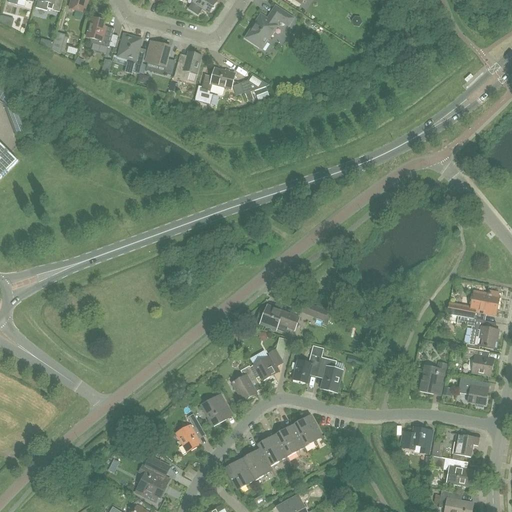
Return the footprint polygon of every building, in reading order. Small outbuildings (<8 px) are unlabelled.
[(40,0),(40,1),(37,0),(35,8),(47,11),(47,10),(60,13),(63,0),(40,0)] [(72,0),(70,9),(84,13),(87,0),(72,0)] [(194,0),(192,3),(193,3),(189,10),(198,16),(202,9),(209,14),(212,10),(214,9),(214,7),(217,2),(213,0),(194,0)] [(261,16),(245,39),(262,50),(277,27),(275,25),(278,20),(288,26),(293,19),(276,7),(267,20),(261,16)] [(92,19),(87,38),(89,39),(92,44),(109,48),(114,30),(104,27),(105,22),(92,19)] [(56,33),(51,50),(60,55),(66,36),(56,33)] [(124,35),(118,58),(128,60),(124,73),(132,75),(133,73),(140,75),(144,58),(138,56),(142,40),(124,35)] [(51,50),(53,43),(41,40),(40,44),(39,47),(51,50)] [(148,53),(146,63),(148,63),(166,68),(164,74),(172,76),(175,65),(167,63),(167,62),(171,48),(158,45),(151,43),(148,53)] [(178,65),(174,78),(187,81),(194,83),(197,75),(202,57),(195,55),(196,53),(190,52),(190,53),(188,53),(187,57),(185,67),(178,65)] [(110,68),(104,67),(102,75),(108,77),(110,68)] [(195,100),(195,101),(210,105),(212,96),(210,95),(210,93),(221,96),(222,95),(224,88),(231,90),(235,75),(215,70),(213,78),(205,76),(201,89),(198,88),(195,100)] [(248,81),(240,84),(244,95),(269,86),(252,75),(248,81)] [(466,83),(467,84),(473,78),(472,77),(471,76),(464,81),(466,83)] [(178,85),(170,84),(168,91),(176,93),(178,85)] [(270,97),(266,88),(255,92),(258,101),(270,97)] [(0,101),(0,102),(4,106),(15,136),(25,132),(24,127),(16,104),(11,96),(0,89),(0,101)] [(0,179),(18,162),(0,144),(0,179)] [(449,305),(448,313),(447,315),(458,317),(474,320),(476,312),(492,315),(493,309),(497,309),(499,298),(498,298),(499,294),(488,292),(488,296),(473,293),(470,309),(462,308),(462,307),(449,305)] [(305,304),(302,312),(324,321),(328,313),(305,304)] [(279,324),(288,328),(294,330),(299,318),(267,306),(260,324),(276,331),(279,324)] [(496,324),(474,320),(458,317),(457,324),(474,327),(474,330),(480,331),(479,338),(478,338),(476,346),(466,345),(466,349),(479,351),(480,347),(494,350),(496,337),(498,338),(499,331),(495,330),(496,324)] [(318,374),(318,373),(322,358),(324,350),(313,347),(309,364),(298,361),(293,381),(307,385),(310,372),(318,374)] [(478,358),(479,351),(466,349),(464,360),(474,362),(472,373),(491,376),(494,361),(478,358)] [(262,382),(274,375),(279,372),(277,367),(283,364),(276,350),(269,354),(270,357),(265,360),(250,368),(256,379),(260,377),(262,382)] [(322,358),(318,373),(325,375),(321,388),(337,392),(342,373),(334,371),(337,362),(322,358)] [(420,391),(434,394),(440,395),(446,366),(439,365),(438,371),(425,369),(420,391)] [(256,379),(250,368),(249,367),(241,372),(244,377),(233,384),(243,402),(256,395),(251,385),(257,381),(256,379)] [(489,384),(460,379),(458,393),(469,395),(468,403),(477,405),(477,408),(483,409),(484,406),(485,406),(489,384)] [(214,400),(202,407),(213,427),(226,420),(233,416),(226,405),(221,395),(214,399),(214,400)] [(192,426),(176,435),(187,453),(201,445),(194,433),(202,429),(194,415),(188,418),(192,426)] [(292,426),(305,448),(323,438),(310,416),(292,426)] [(287,458),(305,448),(292,426),(275,436),(287,458)] [(429,456),(431,441),(433,432),(427,431),(414,428),(413,435),(403,433),(400,448),(410,450),(411,446),(421,448),(420,454),(429,456)] [(457,435),(453,455),(471,458),(473,446),(478,447),(479,439),(457,435)] [(270,467),(287,458),(275,436),(257,445),(260,450),(270,467)] [(434,443),(433,448),(431,456),(437,457),(442,458),(444,445),(434,443)] [(272,472),(270,467),(260,450),(242,459),(255,482),(272,472)] [(158,475),(161,470),(163,465),(150,458),(145,468),(143,467),(139,473),(146,476),(140,488),(139,487),(136,493),(147,499),(150,493),(160,498),(169,480),(158,475)] [(237,491),(255,482),(242,459),(225,469),(237,491)] [(445,459),(443,470),(449,471),(447,484),(471,488),(474,472),(461,469),(462,462),(445,459)] [(442,491),(439,507),(446,508),(445,511),(471,511),(473,504),(456,501),(458,494),(442,491)] [(278,511),(307,511),(298,496),(276,508),(278,511)]
